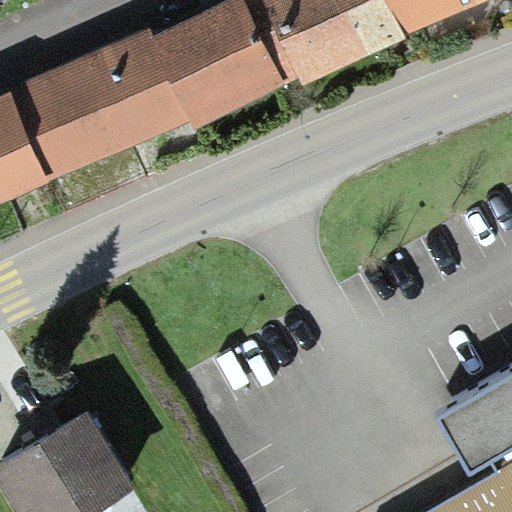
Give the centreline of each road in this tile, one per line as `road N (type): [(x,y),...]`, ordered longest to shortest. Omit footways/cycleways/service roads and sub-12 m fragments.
road 1 (secondary): [(511,78),(0,304)]
road 2 (residential): [(142,0),(0,56)]
